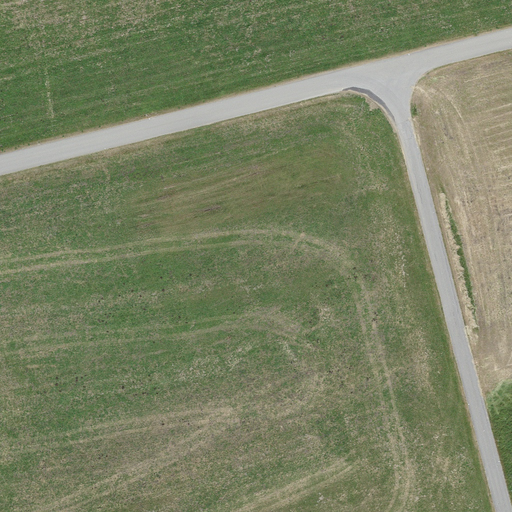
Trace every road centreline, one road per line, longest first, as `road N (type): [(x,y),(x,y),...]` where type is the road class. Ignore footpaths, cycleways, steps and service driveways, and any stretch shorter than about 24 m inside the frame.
road 1 (unclassified): [(504,511),(390,67)]
road 2 (unclassified): [(0,165),(390,67)]
road 3 (unclassified): [(390,67),(511,37)]
